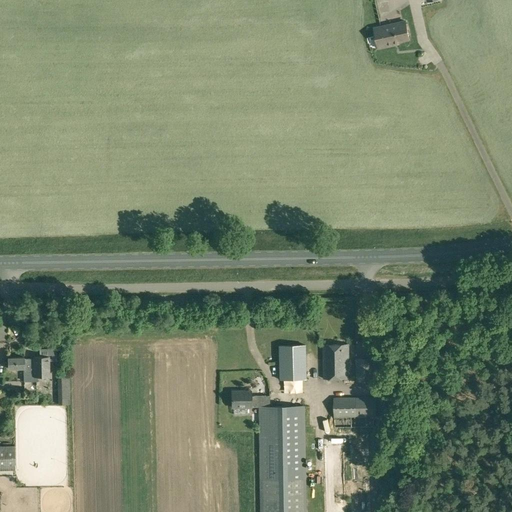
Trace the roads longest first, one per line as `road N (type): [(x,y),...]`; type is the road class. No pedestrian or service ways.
road 1 (primary): [(9,263),(366,256)]
road 2 (unclassified): [(11,292),(367,285)]
road 3 (unknown): [(254,287),(257,348),(279,389),(361,394)]
road 4 (primary): [(366,256),(511,244)]
road 5 (unclassified): [(367,285),(511,272)]
